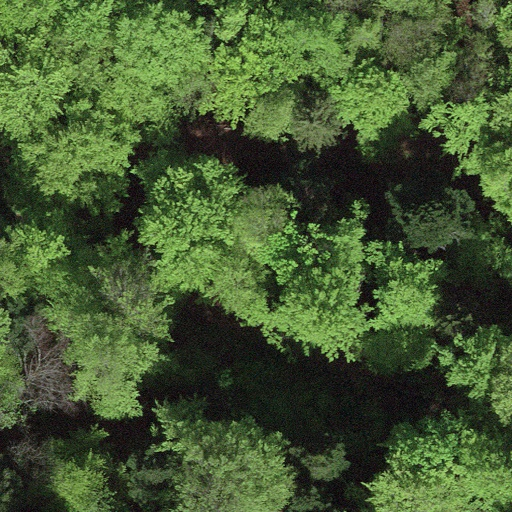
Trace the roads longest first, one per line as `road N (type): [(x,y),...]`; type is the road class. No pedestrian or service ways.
road 1 (track): [(511,459),(162,282),(0,224)]
road 2 (track): [(511,155),(65,125),(0,130)]
